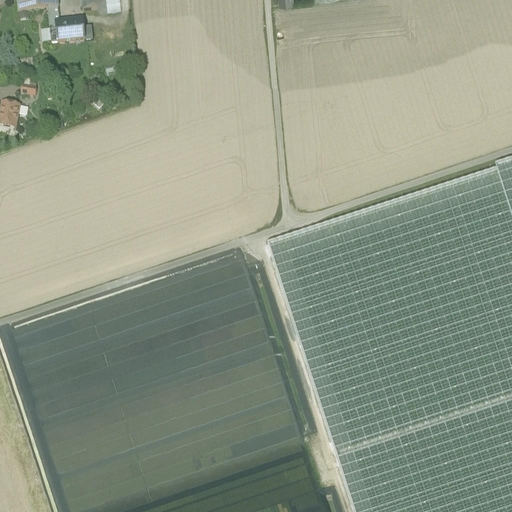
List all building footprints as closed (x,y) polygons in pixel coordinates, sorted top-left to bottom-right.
[(57,0),(16,0),(18,15),(57,10),(58,10),(57,0)] [(105,0),(80,0),(82,13),(107,10),(105,0)] [(105,0),(107,10),(121,9),(120,0),(105,0)] [(183,10),(183,0),(171,0),(172,10),(183,10)] [(57,10),(47,11),(49,33),(56,32),(55,27),(59,26),(57,10)] [(59,26),(55,27),(56,32),(49,33),(51,45),(84,42),(82,24),(59,26)] [(38,33),(38,45),(47,45),(46,32),(38,33)] [(36,91),(22,88),(21,96),(34,99),(36,91)] [(7,105),(5,104),(2,106),(1,110),(0,110),(0,116),(0,117),(0,124),(6,125),(8,127),(15,128),(17,117),(25,118),(27,117),(27,112),(26,111),(19,109),(9,107),(7,105)] [(496,173),(268,246),(353,511),(511,511),(511,162),(494,168),(496,173)] [(229,278),(239,279),(240,264),(232,263),(232,261),(227,260),(227,273),(229,273),(229,278)]
